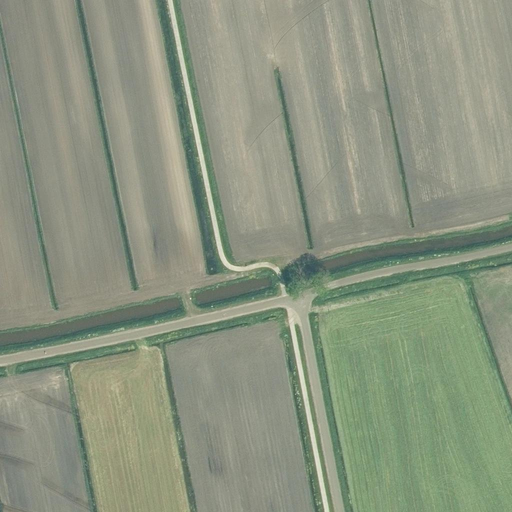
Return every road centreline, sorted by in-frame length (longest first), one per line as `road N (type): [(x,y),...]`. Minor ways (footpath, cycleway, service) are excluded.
road 1 (tertiary): [(0,362),(299,295)]
road 2 (tertiary): [(340,511),(299,295)]
road 3 (unclassified): [(299,295),(511,247)]
